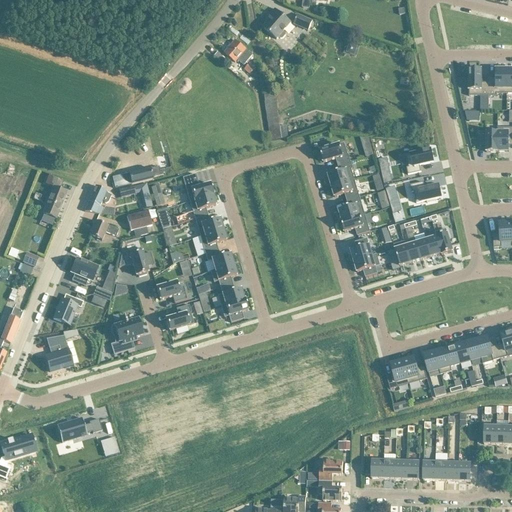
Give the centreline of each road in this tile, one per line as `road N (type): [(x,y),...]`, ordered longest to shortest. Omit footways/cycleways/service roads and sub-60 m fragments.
road 1 (unclassified): [(0,391),(100,159),(233,0)]
road 2 (residential): [(267,331),(224,178),(231,167),(289,149),(306,158),(350,307)]
road 3 (residential): [(375,300),(388,349),(511,314)]
road 4 (residential): [(0,391),(39,400),(164,362)]
road 5 (residential): [(484,494),(361,500)]
